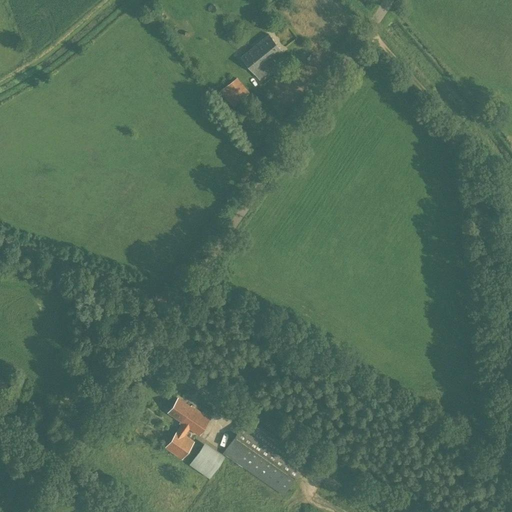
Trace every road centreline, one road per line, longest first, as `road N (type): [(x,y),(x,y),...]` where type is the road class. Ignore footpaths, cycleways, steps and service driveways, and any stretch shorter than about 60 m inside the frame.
road 1 (unclassified): [(38,511),(371,32)]
road 2 (track): [(371,32),(480,158),(511,411)]
road 3 (track): [(0,238),(182,304)]
